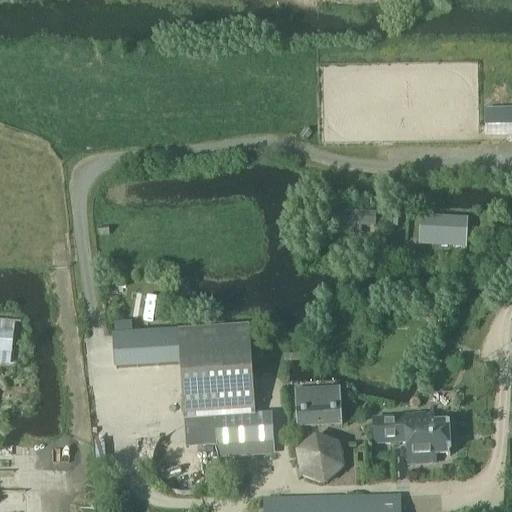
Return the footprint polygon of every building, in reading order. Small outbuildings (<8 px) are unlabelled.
[(421,221),(420,241),(464,243),(466,223),(421,221)] [(0,354),(13,356),(16,324),(0,322),(0,354)] [(254,418),(249,334),(248,328),(177,333),(182,423),(213,421),(254,418)] [(296,431),(342,428),(339,391),(294,393),(296,431)] [(272,445),(269,417),(254,418),(213,421),(216,450),(272,445)] [(405,421),(372,423),(374,447),(406,445),(408,467),(435,465),(434,458),(447,457),(449,457),(447,424),(446,424),(432,425),(432,418),(405,419),(405,421)] [(315,440),(297,455),(301,479),(324,487),(342,472),(338,448),(315,440)] [(263,511),(399,511),(399,500),(264,503),(263,511)]
